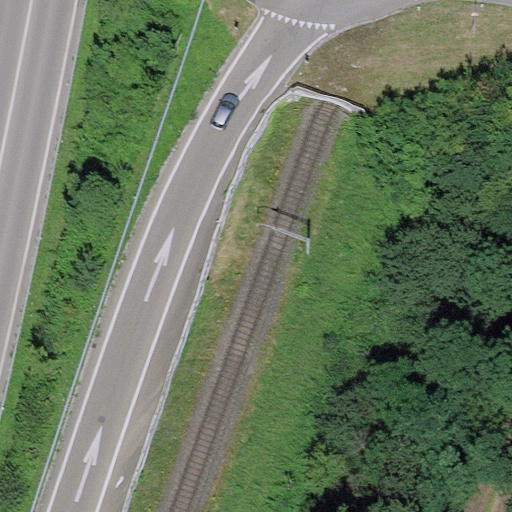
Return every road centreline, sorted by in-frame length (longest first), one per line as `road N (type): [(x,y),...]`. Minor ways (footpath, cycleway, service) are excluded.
road 1 (motorway): [(71,511),(172,228),(227,114),(307,0)]
road 2 (motorway): [(29,0),(0,159)]
